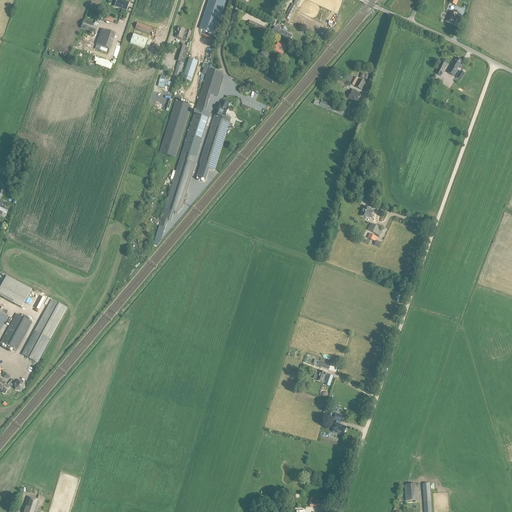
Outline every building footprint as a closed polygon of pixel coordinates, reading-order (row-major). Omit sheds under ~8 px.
[(121,0),(116,0),(114,6),(127,11),(129,3),(121,0)] [(226,0),(208,0),(199,29),(215,34),(226,0)] [(293,4),(285,18),(290,21),(297,6),(293,4)] [(458,15),(450,12),(446,21),(454,24),(458,15)] [(95,22),(94,24),(83,20),(81,29),(95,34),(98,25),(99,23),(95,22)] [(137,23),(135,29),(150,34),(152,28),(137,23)] [(266,28),(260,25),(257,30),(264,33),(266,28)] [(189,39),(191,32),(177,27),(174,37),(183,39),(185,40),(186,38),(189,39)] [(273,31),(272,33),(278,37),(289,42),(292,36),(291,36),(291,35),(290,34),(289,34),(285,32),(284,31),(283,30),(282,31),(282,30),(282,31),(275,27),(273,31)] [(101,29),(98,37),(113,42),(116,34),(101,29)] [(133,34),(131,41),(146,46),(148,40),(133,34)] [(279,41),(276,46),(273,45),(271,49),(282,55),(287,46),(279,41)] [(181,63),(186,46),(186,45),(181,44),(176,61),(178,62),(181,63)] [(263,51),(260,56),(267,60),(270,55),(263,51)] [(182,79),(191,82),(198,61),(189,58),(182,79)] [(457,59),(449,72),(454,75),(459,68),(458,68),(462,61),(457,59)] [(181,63),(178,62),(173,79),(178,80),(183,63),(181,63)] [(447,65),(441,62),(435,74),(441,77),(447,65)] [(457,77),(461,80),(467,71),(462,68),(457,77)] [(209,69),(202,91),(211,94),(216,96),(223,74),(223,73),(209,69)] [(340,73),(338,77),(350,83),(353,77),(347,74),(346,76),(340,73)] [(361,90),(365,82),(360,79),(355,87),(361,90)] [(359,93),(353,90),(348,98),(357,103),(361,95),(358,94),(359,93)] [(238,110),(241,111),(247,102),(244,100),(238,110)] [(192,106),(175,101),(159,153),(175,158),(192,106)] [(217,112),(225,116),(229,109),(227,108),(229,104),(223,101),(221,105),(220,105),(217,112)] [(322,101),(321,102),(319,107),(332,112),(334,107),(334,106),(322,101)] [(334,107),(332,112),(343,116),(345,111),(334,107)] [(196,110),(178,167),(194,172),(196,164),(195,162),(210,114),(205,113),(196,110)] [(217,112),(214,118),(219,119),(218,122),(228,125),(229,122),(230,122),(231,118),(225,116),(217,112)] [(201,165),(197,178),(206,180),(210,168),(215,170),(230,122),(229,122),(228,125),(218,122),(219,119),(214,118),(200,163),(201,165)] [(394,185),(400,168),(385,162),(379,179),(394,185)] [(194,172),(178,167),(165,210),(178,214),(182,209),(194,172)] [(371,209),(368,208),(364,206),(361,216),(368,218),(368,217),(371,218),(373,212),(371,211),(371,209)] [(0,218),(1,217),(2,214),(6,215),(8,211),(4,209),(0,207),(0,218)] [(370,226),(368,230),(379,236),(382,230),(381,230),(381,228),(374,225),(373,227),(370,226)] [(377,242),(377,241),(379,238),(373,235),(369,234),(369,235),(367,238),(376,242),(377,242)] [(6,276),(0,288),(0,297),(18,307),(28,287),(6,276)] [(51,300),(22,355),(37,364),(67,308),(51,300)] [(16,314),(1,344),(0,344),(16,352),(32,322),(16,314)] [(330,365),(323,363),(323,362),(319,360),(317,365),(328,369),(330,365)] [(28,377),(31,371),(23,367),(22,370),(24,371),(22,375),(28,377)] [(316,373),(314,379),(317,380),(316,380),(324,383),(324,382),(326,383),(325,385),(327,386),(330,387),(333,377),(328,375),(328,376),(326,375),(327,373),(319,371),(318,374),(316,373)] [(0,380),(0,390),(4,394),(10,387),(0,380)] [(26,388),(25,383),(19,380),(14,384),(15,390),(21,392),(26,388)] [(336,414),(333,419),(337,421),(341,423),(342,423),(344,417),(336,414)] [(337,421),(337,423),(336,423),(333,432),(333,433),(337,435),(337,433),(343,436),(347,427),(340,425),(341,423),(337,421)] [(292,497),(300,498),(300,490),(304,490),(305,485),(299,485),(300,479),(293,479),(292,497)] [(431,511),(430,484),(423,484),(424,511),(431,511)] [(33,511),(37,499),(28,496),(22,511),(33,511)]
